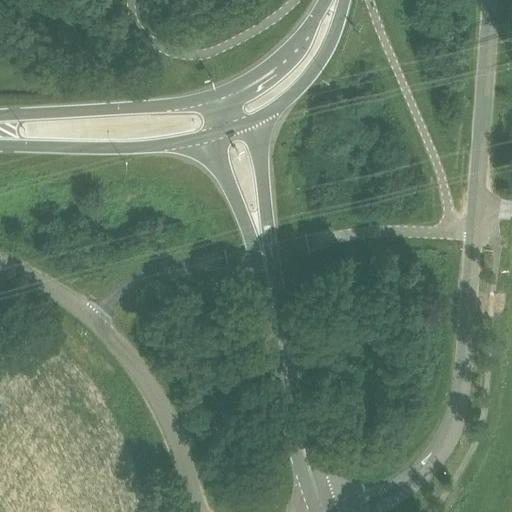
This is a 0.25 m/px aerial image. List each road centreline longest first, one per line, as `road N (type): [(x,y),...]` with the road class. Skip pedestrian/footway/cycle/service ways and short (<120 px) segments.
road 1 (unclassified): [(345,511),(437,455),(456,421),(477,201)]
road 2 (unclassified): [(198,511),(173,433),(121,352),(75,309),(0,265)]
road 3 (primary): [(320,511),(266,290)]
road 4 (primary): [(215,94),(0,116)]
road 5 (primary): [(0,145),(129,149),(212,134)]
road 6 (unclassified): [(477,201),(493,0)]
road 7 (primary): [(266,290),(261,180),(245,124)]
road 8 (primary): [(212,134),(266,290)]
road 9 (primary): [(245,124),(274,110),(309,76),(333,34),(338,0)]
road 10 (primary): [(326,0),(276,59),(215,94)]
